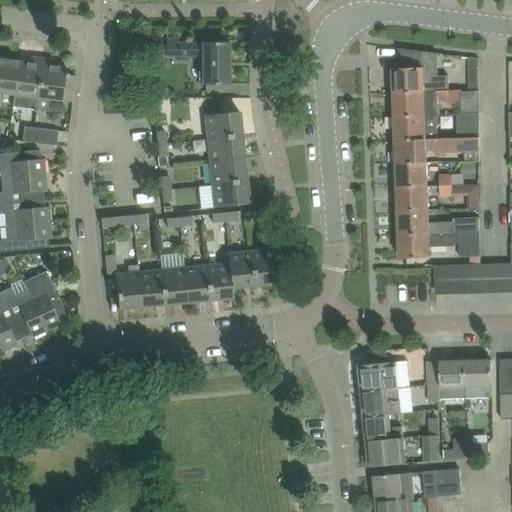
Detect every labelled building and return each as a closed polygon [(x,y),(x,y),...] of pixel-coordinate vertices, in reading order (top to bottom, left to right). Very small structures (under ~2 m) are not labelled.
[(166,57),(178,57),(178,58),(202,58),(202,85),(208,85),(228,85),(228,43),(202,43),(202,44),(179,44),(179,38),(166,38),(166,57)] [(393,70),(394,94),(448,92),(448,76),(439,77),(438,54),(399,49),(400,69),(393,70)] [(0,93),(14,95),(18,62),(5,60),(6,54),(0,53),(0,93)] [(36,110),(42,59),(32,58),(31,64),(18,62),(14,95),(12,107),(36,110)] [(479,59),(469,58),(469,69),(479,69),(479,59)] [(52,100),(72,103),(75,77),(68,76),(68,74),(65,74),(66,68),(52,66),(53,60),(42,59),(36,110),(50,112),(52,100)] [(115,102),(127,103),(127,84),(116,83),(115,102)] [(448,92),(394,94),(395,118),(425,117),(438,117),(438,103),(449,103),(448,92)] [(242,136),(239,113),(205,116),(207,139),(242,136)] [(457,116),(458,139),(480,139),(480,138),(480,115),(457,116)] [(425,117),(395,118),(396,142),(458,139),(451,139),(439,139),(438,117),(425,117)] [(22,142),(32,144),(34,128),(24,127),(22,142)] [(58,131),(34,128),(32,144),(56,147),(58,131)] [(156,132),(157,145),(166,144),(164,131),(156,132)] [(242,136),(207,139),(209,162),(244,159),(242,136)] [(458,139),(396,142),(396,166),(427,164),(427,153),(436,152),(436,158),(447,157),(447,154),(465,153),(465,163),(479,162),(480,153),(480,139),(458,139)] [(166,144),(157,145),(158,157),(167,156),(166,144)] [(44,175),(43,159),(40,160),(39,151),(19,153),(0,154),(0,173),(1,179),(44,175)] [(209,162),(212,185),(246,182),(244,159),(209,162)] [(428,188),(427,164),(396,166),(397,189),(428,188)] [(44,175),(1,179),(2,192),(0,192),(0,203),(43,199),(43,191),(46,191),(44,175)] [(160,178),(161,190),(170,189),(169,177),(160,178)] [(440,188),(454,187),(453,186),(453,177),(440,177),(440,188)] [(246,182),(212,185),(214,208),(249,205),(246,182)] [(454,187),(440,188),(441,198),(454,198),(454,187)] [(398,213),(429,211),(428,188),(397,189),(398,213)] [(171,202),(170,189),(161,190),(162,203),(171,202)] [(0,214),(4,214),(5,227),(49,223),(47,207),(44,208),(43,199),(0,203),(0,214)] [(429,211),(398,213),(399,224),(399,231),(399,237),(480,232),(479,219),(453,220),(453,222),(430,223),(429,221),(429,211)] [(236,212),(224,213),(225,222),(237,221),(236,212)] [(224,213),(211,214),(212,223),(225,222),(224,213)] [(146,223),(145,214),(127,216),(128,225),(134,224),(146,223)] [(102,228),(128,225),(127,216),(101,219),(102,228)] [(191,217),(179,218),(179,227),(192,225),(191,217)] [(179,227),(179,218),(166,219),(167,228),(179,227)] [(5,227),(6,240),(0,240),(0,252),(28,250),(48,248),(47,239),(50,239),(49,223),(5,227)] [(399,239),(399,246),(400,259),(431,258),(430,248),(454,247),(454,246),(458,246),(459,257),(470,257),(480,256),(480,232),(399,237),(399,239)] [(274,249),(251,252),(254,287),(277,284),(274,249)] [(231,289),(232,289),(254,287),(251,252),(227,254),(228,264),(229,264),(231,289)] [(233,299),(232,289),(231,289),(229,264),(228,264),(206,266),(209,301),(233,299)] [(115,275),(118,310),(142,308),(138,273),(138,265),(132,266),(127,266),(127,274),(115,275)] [(187,303),(209,301),(206,266),(183,268),(187,303)] [(477,268),(478,293),(492,292),(491,267),(481,268),(477,268)] [(496,267),(497,292),(511,292),(511,267),(496,267)] [(161,271),(164,305),(187,303),(183,268),(161,271)] [(437,294),(451,293),(450,268),(437,269),(437,294)] [(463,268),(450,268),(451,293),(464,293),(463,268)] [(464,293),(478,293),(477,268),(470,268),(463,268),(464,293)] [(142,308),(164,305),(161,271),(138,273),(142,308)] [(46,331),(60,324),(58,321),(67,318),(45,272),(27,280),(22,283),(27,291),(46,331)] [(27,291),(23,293),(15,297),(11,288),(1,293),(23,338),(30,335),(32,338),(46,331),(27,291)] [(0,293),(0,346),(2,351),(16,344),(15,342),(23,338),(1,293),(0,293)] [(441,362),(441,386),(442,399),(467,398),(466,361),(441,362)] [(493,398),(492,381),(492,361),(466,361),(467,398),(493,398)] [(501,395),(511,394),(511,361),(500,361),(501,395)] [(441,386),(441,362),(428,362),(428,387),(441,386)] [(396,363),(359,366),(361,391),(389,389),(399,388),(396,363)] [(441,403),(441,399),(442,399),(441,386),(428,387),(429,399),(429,403),(441,403)] [(401,414),(399,388),(389,389),(361,391),(364,417),(391,414),(398,414),(401,414)] [(511,394),(501,395),(501,420),(511,420),(511,394)] [(390,415),(398,414),(391,414),(364,417),(366,442),(394,440),(403,439),(402,427),(391,428),(390,415)] [(438,420),(429,420),(430,437),(439,436),(438,420)] [(430,437),(423,437),(424,462),(440,461),(439,436),(430,437)] [(369,468),(406,464),(403,439),(394,440),(366,442),(369,468)] [(444,452),(444,461),(444,462),(469,459),(469,449),(469,445),(469,439),(454,441),(455,451),(444,452)] [(469,449),(469,459),(491,457),(491,456),(489,456),(489,444),(469,445),(469,449)] [(462,494),(460,469),(436,472),(438,497),(439,497),(462,494)] [(374,477),(376,503),(403,500),(413,499),(415,499),(413,474),(374,477)] [(463,511),(462,494),(439,497),(440,511),(463,511)] [(414,511),(413,499),(403,500),(376,503),(377,511),(414,511)]
